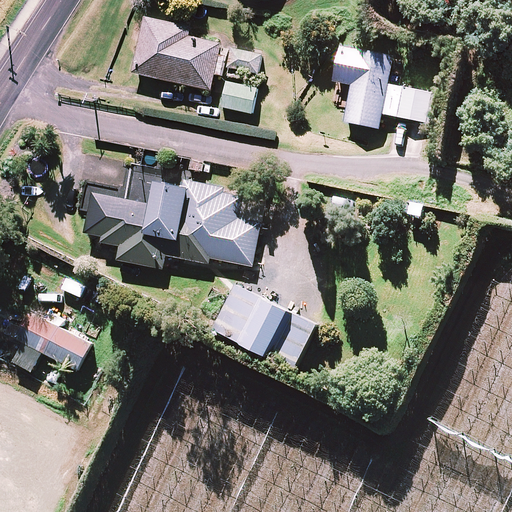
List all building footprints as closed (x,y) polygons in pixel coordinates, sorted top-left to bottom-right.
[(214,92),(217,76),(222,77),(226,60),(221,59),(224,46),(191,39),(193,30),(147,20),(135,75),(214,92)] [(264,56),(232,50),(228,69),(260,75),(264,56)] [(394,60),(341,50),(335,83),(354,86),(347,124),(380,131),(383,116),(435,125),(440,96),(389,87),(394,60)] [(258,90),(227,83),(222,109),(253,115),(258,90)] [(244,193),(192,183),(191,191),(157,185),(153,206),(94,195),(87,235),(104,238),(103,244),(122,248),(119,262),(165,270),(167,257),(211,265),(212,260),(254,268),(262,225),(239,220),(244,193)] [(318,329),(239,287),(215,331),(295,374),(318,329)] [(19,306),(1,298),(0,300),(0,318),(11,323),(19,306)] [(93,347),(33,315),(19,340),(79,373),(93,347)] [(41,361),(19,350),(14,361),(36,372),(41,361)]
